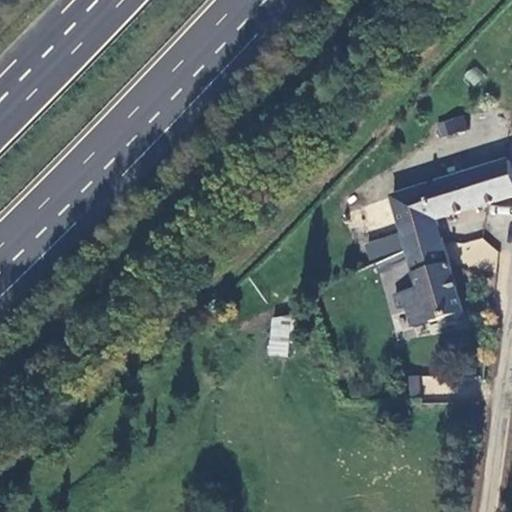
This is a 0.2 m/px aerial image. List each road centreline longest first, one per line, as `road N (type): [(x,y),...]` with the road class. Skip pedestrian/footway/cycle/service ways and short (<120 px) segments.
road 1 (trunk): [(0,245),(237,0)]
road 2 (trunk): [(120,0),(0,126)]
